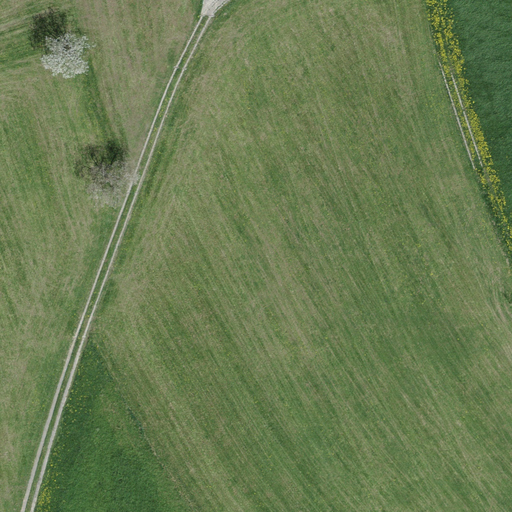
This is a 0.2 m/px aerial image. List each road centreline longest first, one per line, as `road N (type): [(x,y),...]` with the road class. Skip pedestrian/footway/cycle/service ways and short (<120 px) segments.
road 1 (track): [(221,0),(202,23),(161,115),(83,326),(30,511)]
road 2 (track): [(511,255),(440,50),(434,0)]
